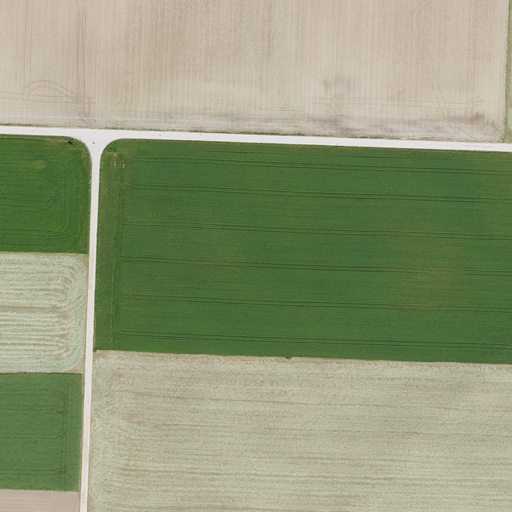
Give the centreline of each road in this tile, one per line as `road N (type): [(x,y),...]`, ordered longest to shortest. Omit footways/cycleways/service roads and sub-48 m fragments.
road 1 (unclassified): [(0,123),(511,145)]
road 2 (track): [(84,511),(97,128)]
